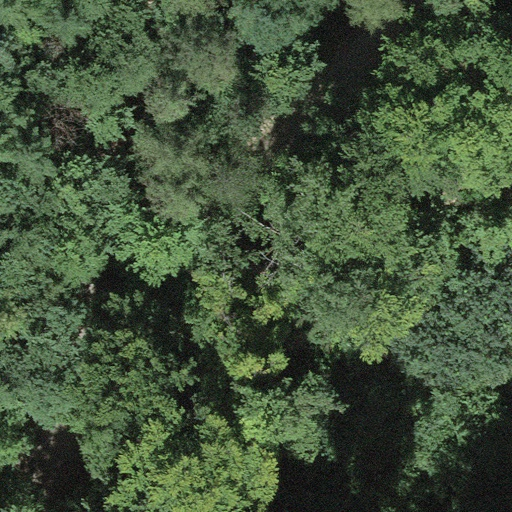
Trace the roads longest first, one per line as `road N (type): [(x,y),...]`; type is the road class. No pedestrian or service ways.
road 1 (track): [(19,505),(45,422),(95,330),(325,93),(440,0)]
road 2 (track): [(95,330),(148,0)]
